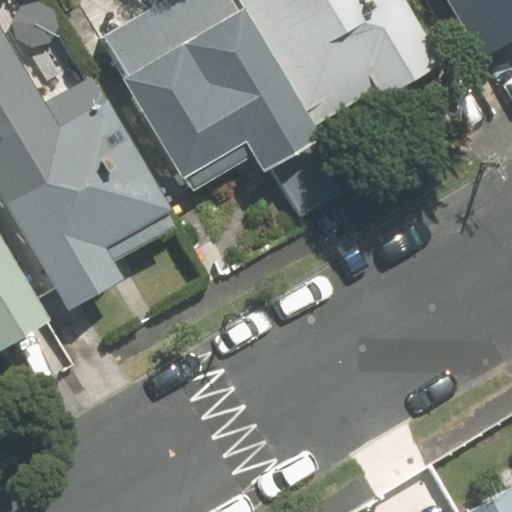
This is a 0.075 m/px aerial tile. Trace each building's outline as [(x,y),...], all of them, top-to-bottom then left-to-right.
[(252,171),(309,139),(230,0),(171,0),(98,42),(178,183),(239,148),(252,171)] [(429,68),(389,0),(241,0),(316,131),(429,68)] [(511,0),(442,0),(476,59),(511,38),(511,0)] [(0,201),(61,305),(115,274),(102,252),(159,219),(78,81),(40,104),(0,35),(0,201)] [(0,260),(0,346),(37,325),(0,260)] [(511,511),(511,474),(452,508),(454,511),(511,511)]
